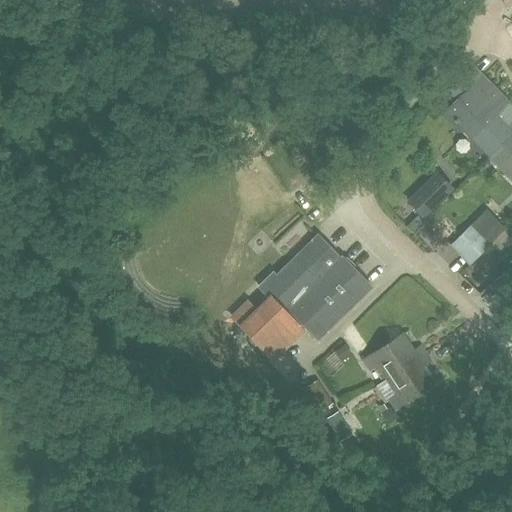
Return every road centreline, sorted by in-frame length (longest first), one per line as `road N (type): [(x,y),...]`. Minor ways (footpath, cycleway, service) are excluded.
road 1 (residential): [(488,29),(470,56),(372,135),(361,182),(373,218),(507,340)]
road 2 (unclassified): [(102,0),(159,14),(279,6),(415,11),(435,0)]
